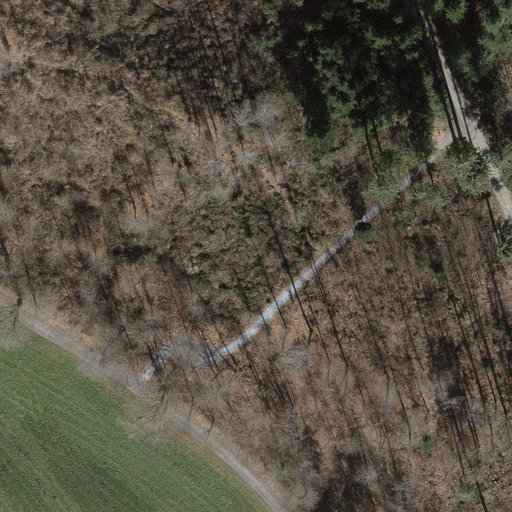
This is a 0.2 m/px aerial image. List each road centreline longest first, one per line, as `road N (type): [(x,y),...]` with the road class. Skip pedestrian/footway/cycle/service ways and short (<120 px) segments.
road 1 (track): [(465,113),(343,262),(240,337),(174,330)]
road 2 (track): [(129,383),(266,490),(280,511)]
road 3 (track): [(0,281),(129,383)]
road 4 (track): [(408,0),(465,113)]
road 5 (track): [(465,113),(511,229)]
